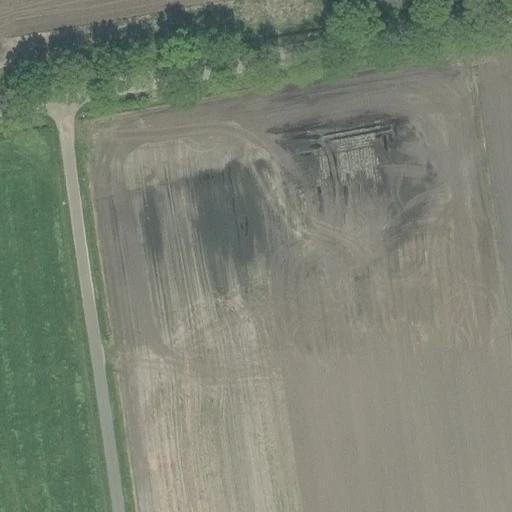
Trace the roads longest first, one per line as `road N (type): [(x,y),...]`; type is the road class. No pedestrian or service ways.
road 1 (tertiary): [(59,95),(511,10)]
road 2 (unclassified): [(117,511),(59,95)]
